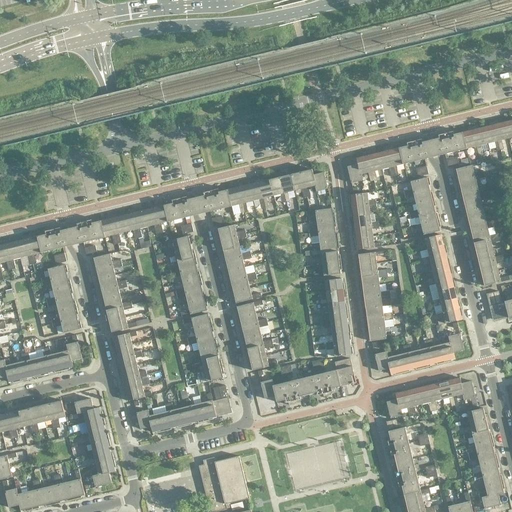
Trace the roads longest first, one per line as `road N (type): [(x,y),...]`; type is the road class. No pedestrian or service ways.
road 1 (residential): [(511,469),(414,74)]
road 2 (residential): [(185,175),(246,422)]
road 3 (secondary): [(98,37),(277,16),(341,0)]
road 4 (unclassified): [(414,74),(178,132)]
road 5 (residential): [(59,208),(106,375)]
road 6 (residential): [(126,454),(246,422)]
road 7 (secondary): [(214,0),(92,14)]
